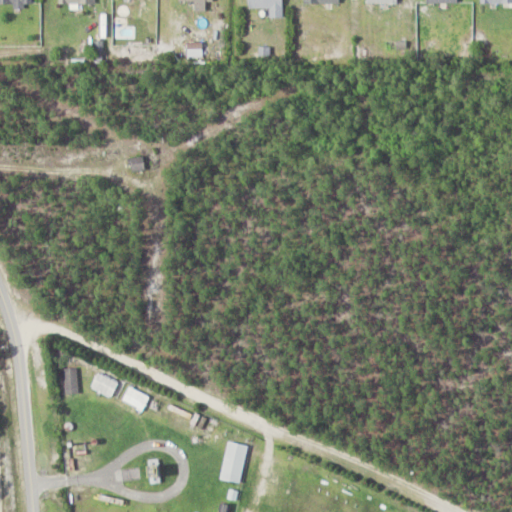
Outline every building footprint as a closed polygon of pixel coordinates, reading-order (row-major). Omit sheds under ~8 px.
[(284,19),(284,0),(250,0),(251,9),(272,9),(272,19),(284,19)] [(132,172),(147,169),(144,156),(129,159),(132,172)] [(79,367),(64,367),(64,394),(79,394),(79,367)] [(92,386),(112,396),(119,383),(99,373),(92,386)] [(122,399),(144,410),(151,397),(130,386),(122,399)] [(229,442),(220,479),(239,484),(248,446),(229,442)]
